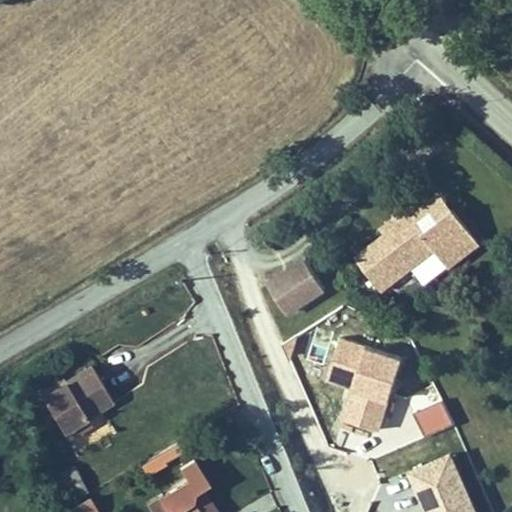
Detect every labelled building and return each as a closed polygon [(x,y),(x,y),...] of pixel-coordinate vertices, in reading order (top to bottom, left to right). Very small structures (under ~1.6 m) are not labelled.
[(418,220),(438,204),(433,197),(412,213),(418,220)] [(347,264),(374,297),(422,259),(434,273),(471,244),(444,211),(414,235),(408,227),(418,220),(412,213),(406,206),(373,233),(377,239),(347,264)] [(312,303),(293,273),(255,297),(274,327),(312,303)] [(80,379),(33,410),(56,449),(79,433),(77,427),(100,411),(91,396),(80,379)] [(75,463),(56,471),(68,499),(87,491),(75,463)] [(197,511),(192,502),(197,498),(182,475),(168,484),(175,494),(146,511),(197,511)] [(97,511),(92,495),(69,503),(72,511),(97,511)]
